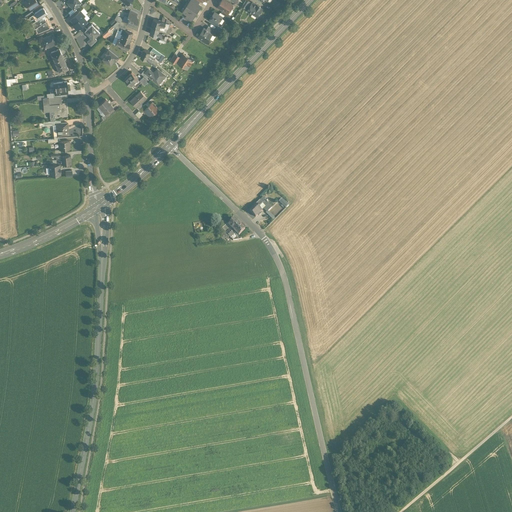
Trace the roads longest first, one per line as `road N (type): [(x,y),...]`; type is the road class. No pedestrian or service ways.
road 1 (tertiary): [(169,145),(272,251),(338,511)]
road 2 (secondary): [(71,511),(92,392),(101,246)]
road 3 (secondary): [(169,145),(308,0)]
road 4 (track): [(323,451),(344,444),(393,399),(459,461)]
road 5 (track): [(401,511),(511,416)]
